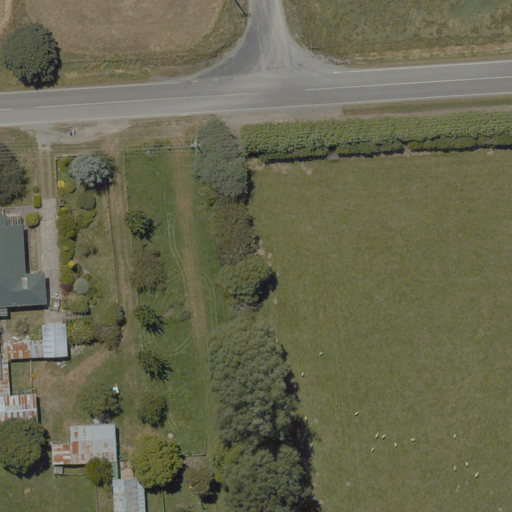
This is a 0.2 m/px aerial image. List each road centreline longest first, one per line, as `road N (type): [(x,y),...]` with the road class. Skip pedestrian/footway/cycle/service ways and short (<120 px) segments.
road 1 (unclassified): [(0,108),(278,90)]
road 2 (unclassified): [(278,90),(511,76)]
